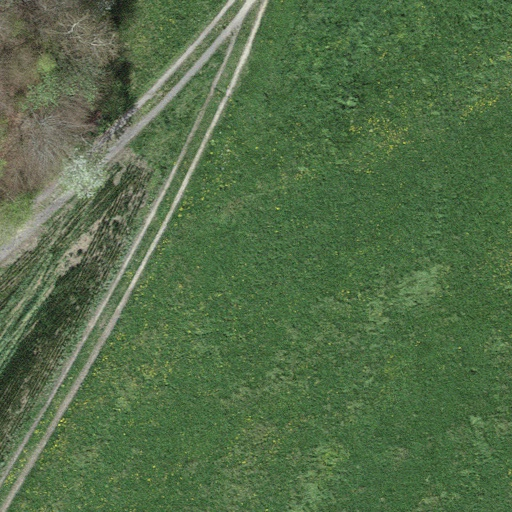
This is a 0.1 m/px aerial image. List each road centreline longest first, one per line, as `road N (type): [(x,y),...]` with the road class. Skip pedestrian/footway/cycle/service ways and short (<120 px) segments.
road 1 (track): [(0,504),(160,230),(256,0)]
road 2 (track): [(0,239),(204,49),(240,0)]
